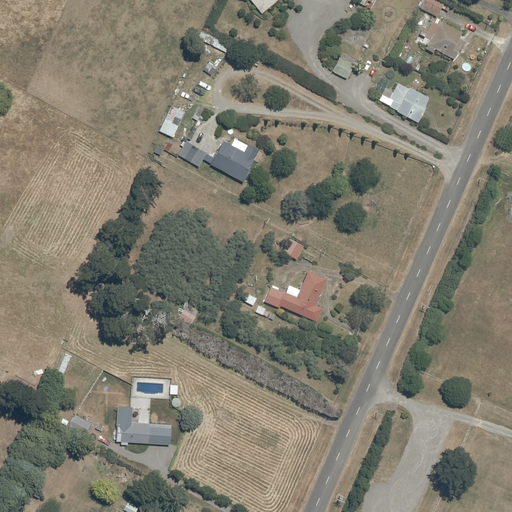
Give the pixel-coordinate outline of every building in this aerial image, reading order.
[(276,0),(250,0),(261,13),(276,0)] [(442,4),(433,0),(422,0),(419,7),(436,16),(442,4)] [(427,29),(423,26),(423,27),(415,41),(426,46),(425,48),(433,52),(435,49),(453,59),(463,41),(457,38),(461,31),(434,17),(428,29),(427,29)] [(230,43),(202,29),(197,41),(225,55),(230,43)] [(353,64),(338,57),(331,70),(346,78),(353,64)] [(428,97),(398,82),(393,92),(384,88),(377,101),(416,121),(428,97)] [(184,111),(170,105),(164,120),(178,126),(184,111)] [(258,150),(234,138),(230,145),(221,140),(213,156),(184,141),(177,155),(198,166),(202,159),(242,180),(258,150)] [(303,245),(289,239),(283,253),(297,259),(303,245)] [(325,277),(306,270),(296,296),(270,287),(264,301),(316,320),(321,306),(315,304),(325,277)] [(178,396),(179,385),(167,384),(167,395),(178,396)] [(135,406),(120,405),(118,444),(131,445),(131,442),(172,444),(173,424),(134,422),(135,406)]
